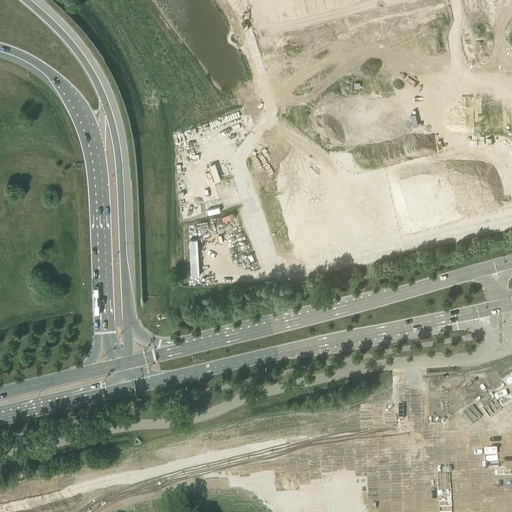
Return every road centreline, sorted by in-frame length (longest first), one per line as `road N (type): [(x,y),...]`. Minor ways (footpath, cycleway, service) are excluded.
road 1 (unclassified): [(0,456),(125,427),(173,425),(247,396),(347,372),(480,357),(500,349),(499,307)]
road 2 (primary): [(154,382),(499,307)]
road 3 (motorway): [(125,319),(115,147),(102,98),(71,45),(24,0)]
road 4 (motorway): [(0,47),(53,76),(85,125),(97,174),(104,334)]
road 5 (primary): [(492,267),(181,350)]
road 6 (residential): [(230,0),(250,39),(408,0)]
